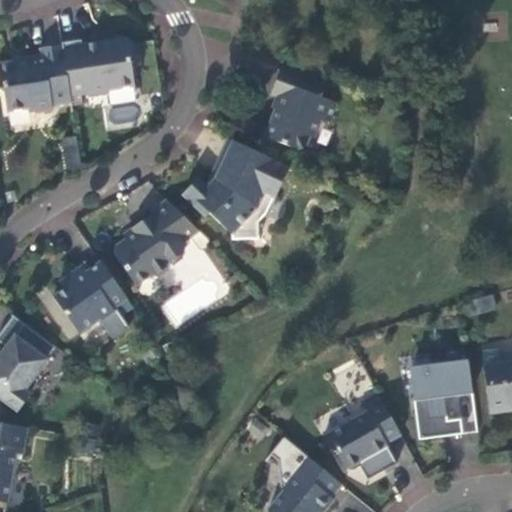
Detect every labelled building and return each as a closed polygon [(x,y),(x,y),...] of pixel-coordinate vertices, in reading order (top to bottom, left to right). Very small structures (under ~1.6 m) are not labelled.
[(63,43),(63,45),(70,95),(88,92),(89,98),(109,95),(108,90),(135,86),(131,62),(136,61),(133,42),(127,38),(110,41),(111,45),(103,46),(103,42),(82,45),(81,40),(63,43)] [(70,95),(63,45),(41,48),(42,56),(24,58),(25,64),(18,65),(15,63),(0,65),(0,89),(5,93),(8,111),(29,108),(35,112),(53,110),(52,105),(72,102),(70,95)] [(338,103),(322,97),(327,83),(282,66),(272,94),(283,98),(279,110),(277,109),(267,137),(300,149),(306,146),(310,135),(315,137),(321,120),(330,123),(338,103)] [(113,126),(138,120),(134,103),(109,109),(113,126)] [(259,239),(259,222),(251,215),(258,208),(265,193),(274,198),(275,198),(283,181),(276,178),(283,164),(228,138),(220,155),(223,163),(215,179),(207,186),(198,178),(183,194),(206,216),(210,213),(232,234),(232,239),(259,239)] [(69,170),(81,168),(78,144),(65,146),(69,170)] [(266,214),(274,198),(265,193),(258,208),(251,215),(259,222),(266,214)] [(184,253),(185,246),(183,243),(199,231),(166,199),(151,210),(153,213),(131,229),(134,233),(115,247),(113,254),(136,286),(151,276),(158,277),(169,270),(170,263),(184,253)] [(102,323),(116,313),(113,309),(127,299),(102,261),(87,272),(83,266),(59,282),(64,289),(53,296),(79,334),(100,320),(102,323)] [(24,389),(47,359),(46,359),(55,347),(14,316),(0,334),(0,341),(7,346),(0,355),(0,397),(18,411),(31,394),(24,389)] [(511,360),(502,363),(499,349),(482,352),(490,413),(511,410),(511,405),(511,360)] [(472,392),(469,361),(447,364),(447,366),(411,370),(420,438),(446,435),(446,436),(463,434),(461,418),(448,420),(444,396),(472,392)] [(386,443),(401,435),(377,392),(361,401),(368,412),(323,436),(330,449),(337,451),(346,468),(352,470),(361,465),(363,459),(387,445),(386,443)] [(23,454),(28,428),(0,423),(0,501),(8,503),(17,453),(23,454)] [(395,460),(409,455),(403,437),(389,442),(395,460)] [(332,497),(342,485),(304,453),(293,467),(297,471),(282,489),(284,491),(268,510),(268,511),(318,511),(319,511),(323,511),(333,499),(332,497)]
